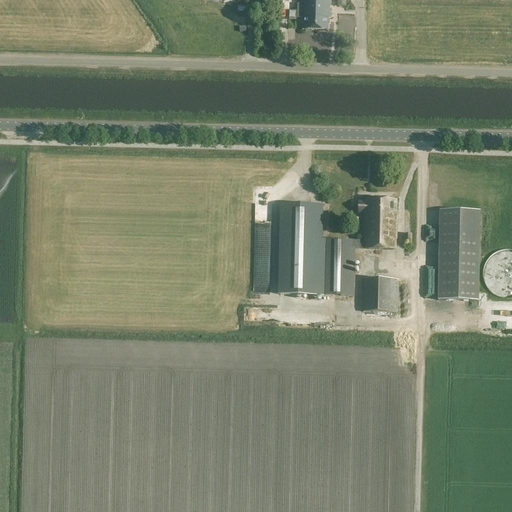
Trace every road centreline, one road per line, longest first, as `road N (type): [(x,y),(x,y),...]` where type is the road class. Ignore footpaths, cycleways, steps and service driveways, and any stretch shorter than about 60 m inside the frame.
road 1 (unclassified): [(511,73),(0,59)]
road 2 (tertiary): [(511,138),(0,126)]
road 3 (track): [(422,339),(418,511)]
